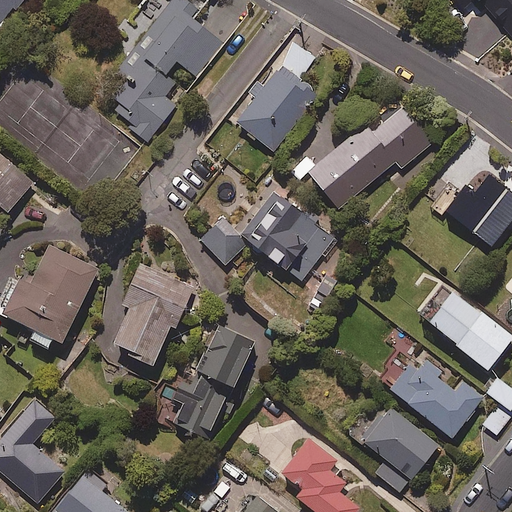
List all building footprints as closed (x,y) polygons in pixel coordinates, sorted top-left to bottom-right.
[(0,0),(0,23),(13,7),(16,10),(23,0),(0,0)] [(186,0),(157,0),(167,7),(119,71),(134,82),(113,110),(150,138),(175,105),(165,97),(175,83),(165,75),(176,61),(198,78),(224,43),(193,20),(201,10),(186,0)] [(511,0),(453,0),(455,1),(456,0),(482,0),(511,35),(511,0)] [(315,57),(290,42),(278,62),(303,77),(315,57)] [(317,95),(278,65),(234,122),(273,152),(317,95)] [(432,143),(402,107),(371,133),(364,125),(306,173),(337,210),(395,162),(401,169),(432,143)] [(36,182),(0,151),(0,208),(2,206),(10,212),(36,182)] [(338,237),(273,189),(239,236),(304,283),(338,237)] [(511,219),(511,194),(504,189),(493,201),(478,189),(454,219),(489,247),(511,219)] [(245,243),(218,218),(198,239),(225,264),(245,243)] [(101,268),(51,244),(33,282),(23,277),(5,314),(38,329),(33,338),(52,347),(56,337),(66,342),(101,268)] [(196,287),(144,264),(127,301),(115,296),(97,338),(115,346),(109,360),(151,378),(174,324),(179,326),(196,287)] [(479,315),(452,293),(427,323),(486,371),(511,338),(511,337),(481,313),(479,315)] [(259,341),(217,322),(194,375),(186,372),(167,417),(198,431),(201,423),(215,429),(234,386),(238,388),(259,341)] [(441,371),(427,359),(417,372),(409,365),(388,390),(450,440),(484,398),(464,382),(455,392),(436,377),(441,371)] [(511,414),(511,390),(496,378),(485,393),(499,403),(482,425),(497,435),(511,414)] [(58,417),(36,399),(0,440),(0,469),(39,503),(67,471),(35,443),(58,417)] [(437,446),(388,406),(360,441),(385,461),(375,473),(400,493),(437,446)] [(338,460),(311,438),(284,471),(303,487),(297,494),(319,511),(358,511),(362,508),(341,491),(348,482),(331,469),(338,460)] [(110,481),(93,467),(59,510),(62,511),(132,511),(104,489),(110,481)] [(280,511),(260,495),(246,511),(280,511)]
